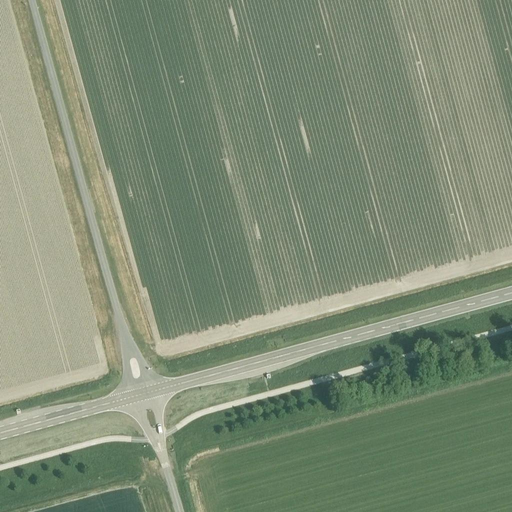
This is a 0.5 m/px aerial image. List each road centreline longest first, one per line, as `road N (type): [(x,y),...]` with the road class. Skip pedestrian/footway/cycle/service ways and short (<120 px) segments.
road 1 (unclassified): [(144,393),(32,0)]
road 2 (secondary): [(144,393),(511,292)]
road 3 (secondary): [(0,432),(144,393)]
road 4 (unclassified): [(178,511),(144,393)]
